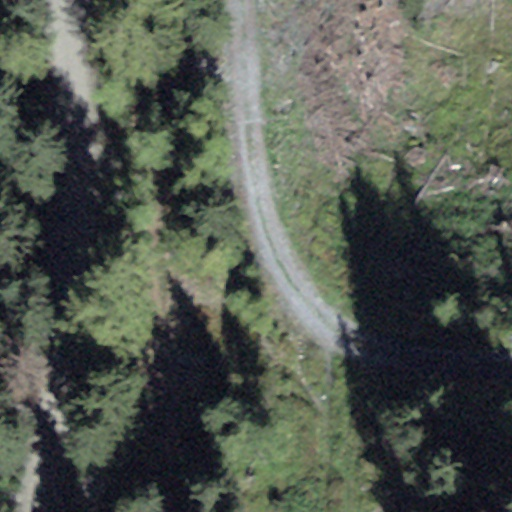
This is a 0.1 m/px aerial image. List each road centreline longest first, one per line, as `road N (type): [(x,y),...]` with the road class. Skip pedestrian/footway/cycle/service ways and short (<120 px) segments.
road 1 (track): [(231,0),(232,107),(257,187),(319,308),(445,360),(511,364)]
road 2 (track): [(37,0),(61,203),(28,511)]
